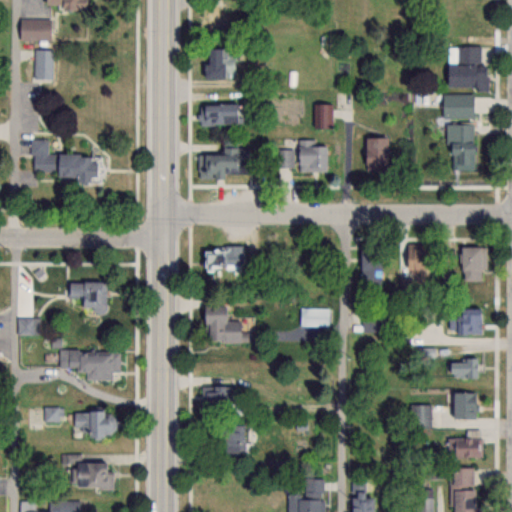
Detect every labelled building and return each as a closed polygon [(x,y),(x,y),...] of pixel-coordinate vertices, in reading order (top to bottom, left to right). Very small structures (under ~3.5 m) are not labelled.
[(78,0),(40,0),(40,10),(78,11),(78,0)] [(222,5),(200,5),(200,37),(222,38),(222,5)] [(479,10),(450,10),(450,28),(479,28),(479,10)] [(17,41),(52,41),(52,19),(17,19),(17,41)] [(479,47),(446,46),(446,86),(478,87),(479,47)] [(200,78),(234,78),(234,48),(203,48),(203,65),(200,65),(200,78)] [(33,81),(52,81),(52,50),(33,50),(33,81)] [(473,93),(441,93),(441,118),(473,118),(473,93)] [(199,124),(234,124),(234,104),(199,104),(199,124)] [(329,105),(314,105),(314,127),(329,127),(329,105)] [(473,124),(453,124),(453,143),(448,143),(448,164),(472,165),(473,124)] [(386,165),(386,137),(362,137),(362,165),(386,165)] [(99,181),(99,156),(46,156),(46,139),(29,139),(29,172),(52,172),(52,181),(99,181)] [(327,169),(326,145),(315,145),(315,139),(296,139),(296,149),(275,149),(275,170),(327,169)] [(236,178),(236,148),(220,148),(220,154),(198,154),(198,178),(236,178)] [(406,273),(428,271),(425,242),(403,244),(406,273)] [(240,270),(239,245),(200,246),(200,271),(240,270)] [(486,269),(486,248),(459,248),(459,281),(480,281),(480,269),(486,269)] [(66,298),(78,298),(78,309),(103,309),(103,283),(66,283),(66,298)] [(238,320),(226,320),(226,306),(200,307),(200,326),(203,326),(203,343),(238,342),(238,320)] [(299,325),(329,325),(329,306),(299,306),(299,325)] [(455,309),(455,335),(480,335),(480,309),(455,309)] [(38,335),(38,318),(16,318),(16,335),(38,335)] [(119,352),(59,350),(58,369),(85,369),(85,379),(110,379),(111,371),(119,372),(119,352)] [(478,378),(478,360),(447,360),(447,378),(478,378)] [(200,387),(200,406),(230,406),(230,387),(200,387)] [(450,419),(475,419),(475,393),(450,393),(450,419)] [(431,429),(431,404),(410,404),(410,429),(431,429)] [(44,408),(44,421),(63,421),(63,408),(44,408)] [(113,412),(72,412),(72,437),(113,437),(113,412)] [(243,425),(209,425),(209,453),(243,453),(243,425)] [(481,458),(481,434),(466,434),(466,438),(446,438),(446,458),(481,458)] [(110,488),(110,462),(71,462),(71,488),(110,488)] [(472,468),(450,468),(450,487),(472,487),(472,468)] [(321,511),(322,479),(303,478),(303,499),(295,499),(295,511),(321,511)] [(432,511),(432,489),(414,489),(413,511),(432,511)] [(451,490),(451,511),(472,511),(472,490),(451,490)] [(370,511),(371,494),(348,493),(348,511),(370,511)]
